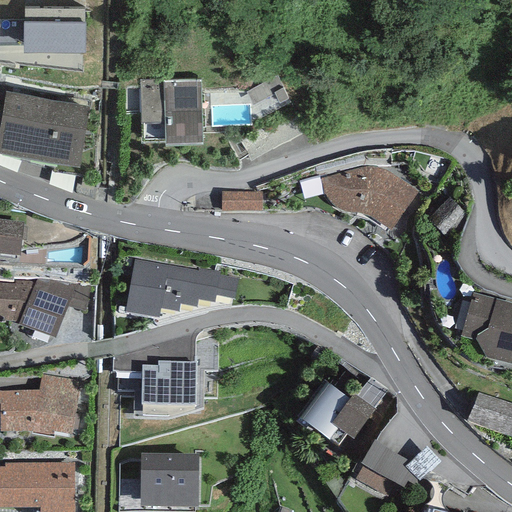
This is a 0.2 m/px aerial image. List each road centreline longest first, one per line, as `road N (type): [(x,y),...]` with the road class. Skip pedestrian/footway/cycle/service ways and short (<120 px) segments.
road 1 (residential): [(511,264),(489,238),(471,160),(424,138),(367,141),(238,180),(171,186),(159,200),(154,229)]
road 2 (residential): [(407,376),(369,368),(309,329),(236,315),(114,347),(0,365)]
road 3 (tertiary): [(407,376),(365,309),(325,272),(263,246),(154,229)]
road 4 (tertiary): [(154,229),(92,216),(0,180)]
road 5 (tertiary): [(511,486),(460,444),(407,376)]
